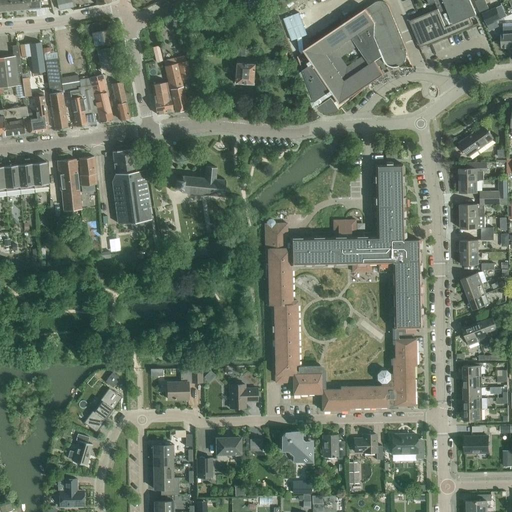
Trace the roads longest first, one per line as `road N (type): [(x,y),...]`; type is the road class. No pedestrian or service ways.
road 1 (residential): [(142,418),(442,418)]
road 2 (residential): [(421,121),(437,196),(442,418)]
road 3 (residential): [(149,130),(208,125),(297,133),(357,123)]
road 4 (residential): [(0,151),(149,130)]
road 5 (residential): [(125,7),(0,28)]
road 6 (residential): [(357,123),(370,101),(399,80),(447,81),(458,92)]
